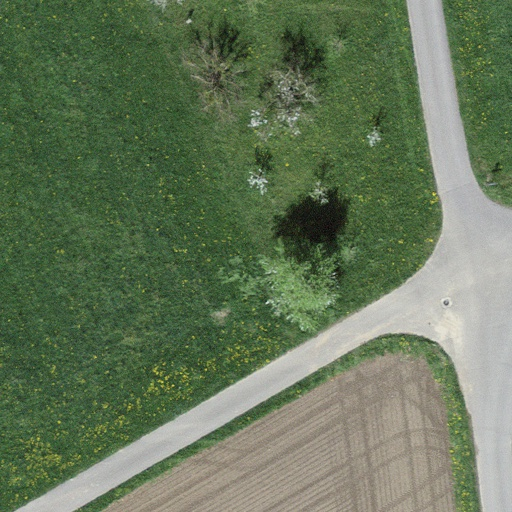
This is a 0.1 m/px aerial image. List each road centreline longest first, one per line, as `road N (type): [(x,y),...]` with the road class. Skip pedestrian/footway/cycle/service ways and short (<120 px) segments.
road 1 (track): [(38,511),(465,278)]
road 2 (residential): [(424,0),(465,278)]
road 3 (unclassified): [(465,278),(498,511)]
